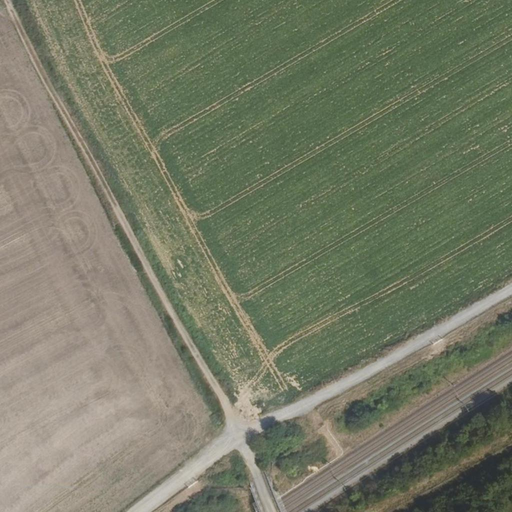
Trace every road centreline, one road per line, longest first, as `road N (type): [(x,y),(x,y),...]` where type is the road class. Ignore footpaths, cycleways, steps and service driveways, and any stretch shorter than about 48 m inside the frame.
road 1 (track): [(12,0),(276,511)]
road 2 (unclassified): [(511,288),(239,432),(138,511)]
